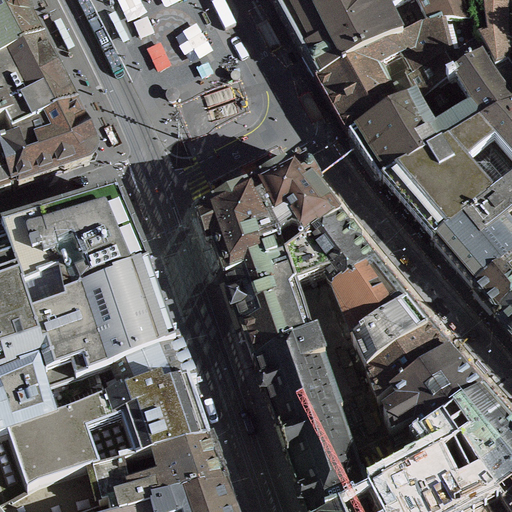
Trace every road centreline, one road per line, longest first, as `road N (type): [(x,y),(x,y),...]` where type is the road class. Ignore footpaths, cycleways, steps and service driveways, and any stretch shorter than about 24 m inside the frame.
road 1 (unclassified): [(271,511),(154,178)]
road 2 (residential): [(154,178),(233,154),(299,116),(237,0)]
